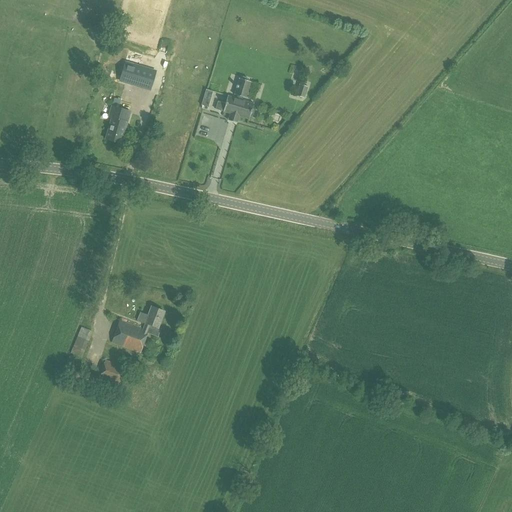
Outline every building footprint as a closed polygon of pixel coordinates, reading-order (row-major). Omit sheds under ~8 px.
[(118,82),(150,92),(156,71),(139,66),(139,65),(125,60),(118,82)] [(239,116),(249,119),(254,103),(242,99),(242,97),(246,98),(251,82),(239,78),(234,94),(237,95),(236,98),(228,95),(225,104),(218,101),(215,109),(230,113),(228,119),(237,122),(239,116)] [(296,95),(305,98),(308,86),(299,83),(296,95)] [(201,105),(209,107),(213,91),(206,89),(201,105)] [(106,139),(121,143),(127,121),(126,121),(129,112),(118,109),(118,108),(112,106),(110,111),(113,112),(106,139)] [(185,303),(195,268),(176,262),(171,279),(162,276),(156,295),(156,297),(157,298),(157,299),(158,300),(158,301),(159,302),(160,303),(164,304),(170,306),(172,300),(185,303)] [(93,321),(92,325),(100,328),(112,318),(125,324),(118,341),(120,342),(117,351),(122,353),(122,354),(131,358),(133,353),(131,353),(134,347),(135,348),(142,330),(140,329),(146,314),(132,309),(130,313),(128,313),(127,313),(126,313),(124,313),(121,311),(123,308),(102,299),(100,305),(106,307),(103,313),(98,311),(97,314),(95,313),(92,321),(93,321)] [(125,367),(103,365),(102,377),(124,379),(125,367)]
